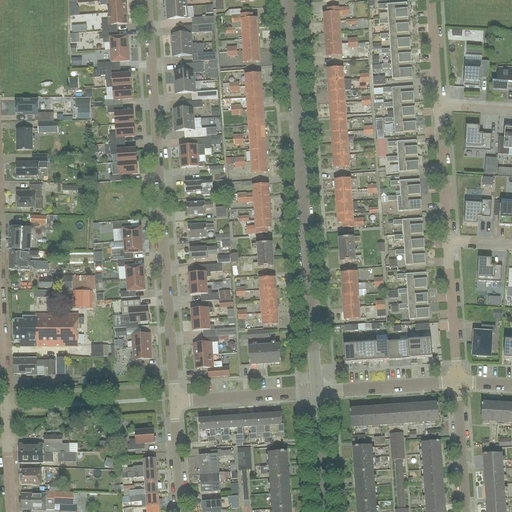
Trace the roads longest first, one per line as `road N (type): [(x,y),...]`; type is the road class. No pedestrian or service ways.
road 1 (residential): [(175,402),(147,0)]
road 2 (tertiary): [(315,393),(289,0)]
road 3 (residential): [(10,511),(0,292)]
road 4 (residential): [(459,384),(448,237)]
road 5 (residential): [(459,384),(315,393)]
road 6 (residential): [(315,393),(175,402)]
road 7 (residential): [(448,237),(438,105)]
road 8 (residential): [(468,511),(459,384)]
